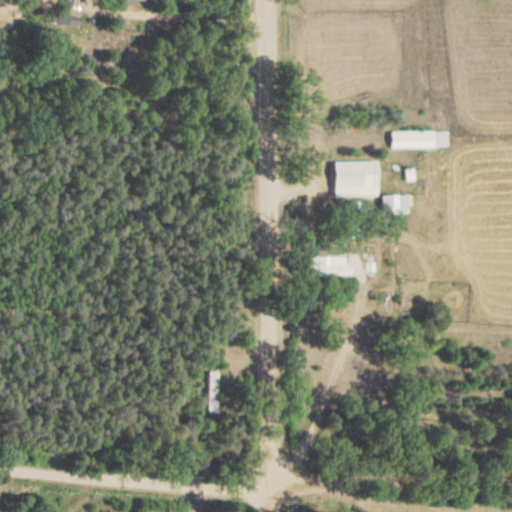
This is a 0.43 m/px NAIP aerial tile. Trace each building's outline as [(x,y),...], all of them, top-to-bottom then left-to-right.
[(445,135),(387,135),(387,152),(445,152),(445,135)] [(373,200),(373,165),(329,165),(329,200),(373,200)] [(404,199),(376,199),(376,218),(404,218),(404,199)] [(340,260),(306,260),(306,280),(351,280),(351,267),(340,267),(340,260)] [(206,416),(216,416),(216,375),(206,375),(206,416)]
